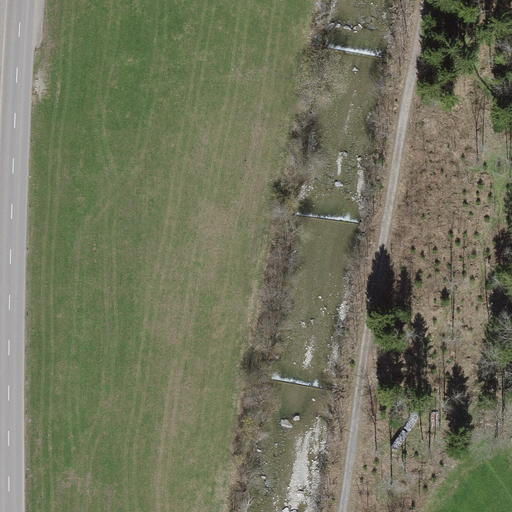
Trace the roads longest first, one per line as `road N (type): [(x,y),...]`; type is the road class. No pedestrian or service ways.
road 1 (track): [(341,511),(424,0)]
road 2 (secondary): [(20,0),(7,511)]
